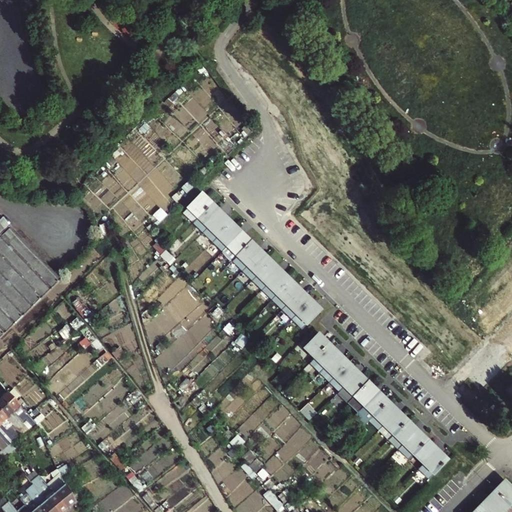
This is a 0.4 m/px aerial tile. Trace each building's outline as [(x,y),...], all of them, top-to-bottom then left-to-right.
[(221,55),(355,187),(371,171),(237,38),(221,55)] [(188,205),(198,215),(211,201),(200,192),(188,205)] [(198,215),(208,225),(221,211),(211,201),(198,215)] [(221,211),(208,225),(218,234),(231,221),(221,211)] [(323,215),(308,232),(444,361),(449,356),(454,361),(466,348),(419,303),(417,304),(323,215)] [(0,337),(59,281),(0,220),(0,337)] [(231,221),(218,234),(228,244),(241,231),(231,221)] [(241,231),(228,244),(238,254),(251,240),(241,231)] [(251,240),(238,254),(247,263),(260,250),(251,240)] [(260,250),(247,263),(258,273),(271,260),(260,250)] [(258,273),(267,283),(280,269),(271,260),(258,273)] [(277,292),(291,279),(280,269),(267,283),(277,292)] [(301,289),(291,279),(277,292),(287,302),(301,289)] [(311,298),(301,289),(287,302),(297,312),(311,298)] [(321,308),(311,298),(297,312),(307,322),(321,308)] [(315,356),(328,342),(318,332),(305,346),(315,356)] [(339,352),(328,342),(315,356),(325,366),(339,352)] [(348,362),(339,352),(325,366),(335,376),(348,362)] [(344,385),(358,371),(348,362),(335,376),(344,385)] [(354,395),(368,381),(358,371),(344,385),(354,395)] [(365,405),(378,391),(368,381),(354,395),(365,405)] [(375,414),(388,401),(378,391),(365,405),(375,414)] [(0,400),(18,419),(25,412),(6,392),(0,397),(0,400)] [(0,411),(12,424),(18,419),(0,400),(0,411)] [(399,411),(388,401),(375,414),(385,425),(399,411)] [(0,411),(0,423),(8,432),(9,433),(12,431),(10,428),(13,425),(12,424),(0,411)] [(394,434),(408,420),(399,411),(385,425),(394,434)] [(404,444),(418,430),(408,420),(394,434),(404,444)] [(0,433),(2,432),(5,435),(8,432),(0,423),(0,433)] [(428,439),(418,430),(404,444),(414,453),(428,439)] [(8,444),(0,435),(0,440),(6,446),(8,444)] [(424,463),(438,449),(428,439),(414,453),(424,463)] [(448,459),(438,449),(424,463),(418,469),(429,479),(448,459)] [(67,509),(75,502),(67,487),(59,474),(47,485),(67,509)] [(63,511),(67,509),(47,485),(41,477),(36,481),(42,487),(43,486),(47,491),(43,495),(57,511),(63,511)] [(507,482),(497,492),(511,505),(511,486),(507,482)] [(34,485),(27,491),(44,511),(57,511),(43,495),(34,485)] [(28,509),(30,511),(44,511),(27,491),(24,494),(33,505),(28,509)] [(511,511),(511,505),(497,492),(487,502),(497,511),(511,511)] [(497,511),(487,502),(478,511),(497,511)]
